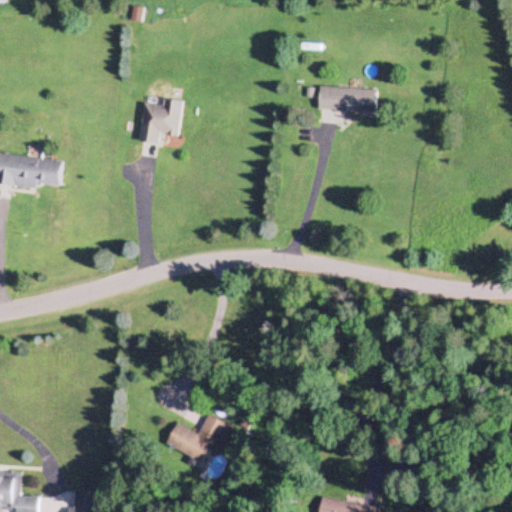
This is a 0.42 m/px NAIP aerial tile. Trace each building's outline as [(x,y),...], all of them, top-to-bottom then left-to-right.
[(379,113),(380,90),(322,90),(322,113),(379,113)] [(185,103),(147,99),(143,143),(164,145),(165,136),(182,138),(185,103)] [(0,178),(0,199),(10,200),(11,189),(40,190),(40,186),(64,187),(66,161),(1,158),(0,178)] [(171,448),(222,474),(230,457),(218,451),(230,427),(212,418),(203,436),(182,425),(171,448)] [(44,511),(45,499),(27,499),(27,476),(0,475),(0,511),(44,511)]
